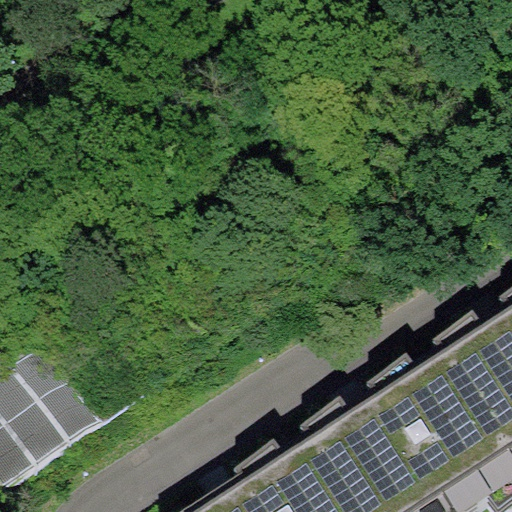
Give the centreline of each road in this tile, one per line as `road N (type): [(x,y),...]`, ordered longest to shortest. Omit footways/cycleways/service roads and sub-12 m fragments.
road 1 (motorway): [(0,450),(357,172),(511,37)]
road 2 (motorway): [(441,0),(297,134),(0,377)]
road 3 (residential): [(511,248),(114,494),(98,511)]
